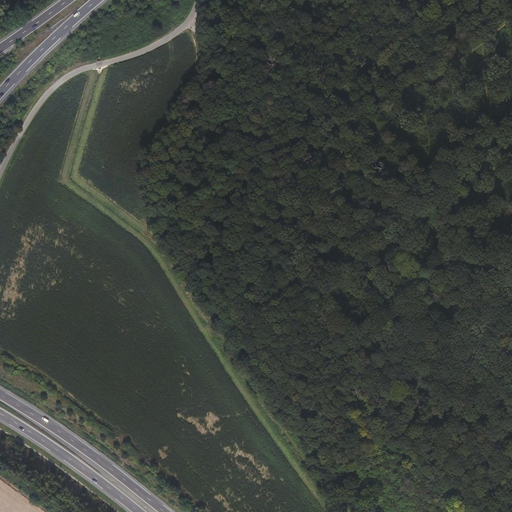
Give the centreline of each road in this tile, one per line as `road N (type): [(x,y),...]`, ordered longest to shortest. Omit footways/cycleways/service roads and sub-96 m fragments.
road 1 (track): [(244,230),(321,332),(370,432),(476,511)]
road 2 (track): [(511,19),(393,123),(244,230)]
road 3 (unclassified): [(197,0),(173,33),(70,74),(44,95),(0,180)]
road 4 (track): [(244,230),(221,198),(219,96),(191,18)]
road 5 (trunk): [(165,511),(0,395)]
road 6 (trunk): [(0,414),(137,511)]
road 7 (trunk): [(0,93),(99,0)]
